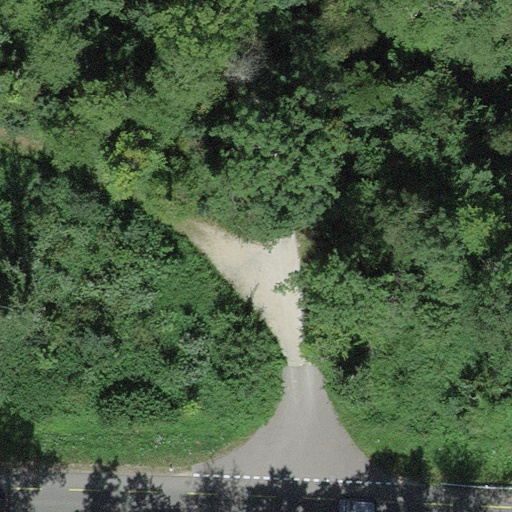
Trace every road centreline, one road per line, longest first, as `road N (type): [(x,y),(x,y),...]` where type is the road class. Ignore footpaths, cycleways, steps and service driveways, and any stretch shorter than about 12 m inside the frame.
road 1 (track): [(0,148),(132,200),(282,302),(299,368),(293,511)]
road 2 (track): [(282,302),(261,134),(187,0)]
